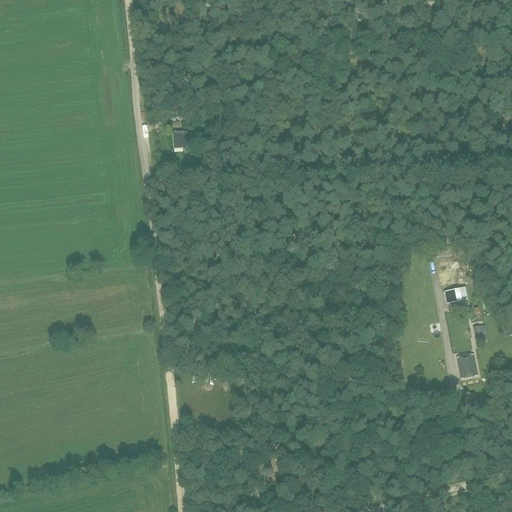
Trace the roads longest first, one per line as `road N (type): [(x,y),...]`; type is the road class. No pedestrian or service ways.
road 1 (track): [(127,0),(182,511)]
road 2 (track): [(367,511),(511,474)]
